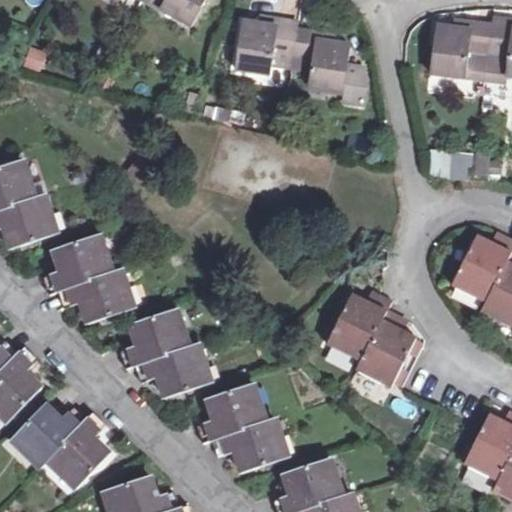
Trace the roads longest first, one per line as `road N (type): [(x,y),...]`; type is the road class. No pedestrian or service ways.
road 1 (residential): [(238,511),(0,286)]
road 2 (residential): [(511,381),(467,358),(416,301),(418,204)]
road 3 (residential): [(381,18),(418,204)]
